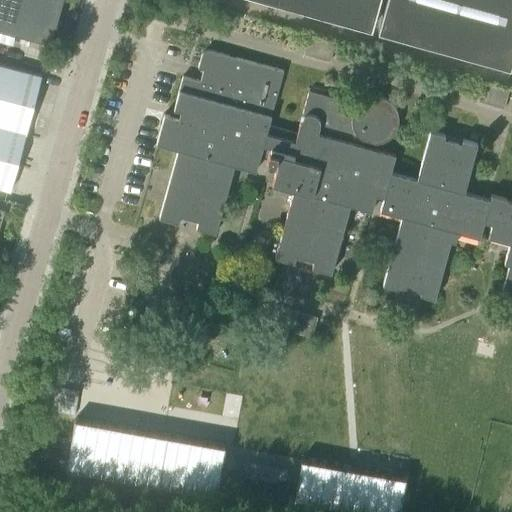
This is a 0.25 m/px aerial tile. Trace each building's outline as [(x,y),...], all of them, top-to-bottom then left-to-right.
[(0,0),(0,29),(51,44),(63,0),(0,0)] [(271,0),(371,28),(379,0),(271,0)] [(511,0),(385,0),(378,29),(510,66),(511,58),(511,0)] [(335,41),(309,33),(303,54),(330,61),(335,41)] [(275,162),(276,160),(278,161),(272,183),(294,189),(275,257),(294,262),(296,255),(314,259),(312,267),(331,272),(350,204),(371,210),(375,198),(382,200),(380,210),(401,216),(383,284),(402,289),(403,286),(421,290),(420,294),(435,298),(450,240),(455,241),(458,231),(480,237),(484,221),(492,223),(488,236),(510,242),(504,262),(509,263),(501,292),(511,295),(511,201),(507,200),(507,199),(506,198),(505,198),(492,194),(491,198),(464,191),(477,143),(463,139),(462,142),(444,137),(445,134),(430,130),(417,179),(390,171),(395,153),(371,147),(373,142),(377,142),(383,141),(388,138),(393,134),(396,129),(398,123),(398,117),(397,111),(395,106),(390,101),(385,97),(379,96),(373,95),(367,96),(362,99),(357,103),(354,108),(352,113),(348,111),(351,101),(309,90),(297,133),(268,125),(283,70),(210,50),(208,49),(206,50),(205,51),(203,51),(202,53),(201,55),(198,67),(203,69),(200,80),(183,75),(172,115),(164,113),(156,143),(178,149),(159,217),(178,222),(180,215),(198,219),(196,227),(215,232),(234,165),(256,170),(259,156),(267,158),(267,160),(267,161),(268,163),(270,163),(271,164),(273,164),(274,163),(275,162)] [(0,187),(10,190),(41,75),(0,63),(0,187)] [(483,80),(482,86),(478,101),(504,108),(510,88),(483,80)] [(312,337),(313,332),(318,316),(291,309),(285,330),(312,337)] [(79,390),(62,387),(59,402),(76,405),(79,390)] [(76,406),(61,403),(59,411),(74,414),(76,406)] [(224,446),(74,419),(65,467),(215,494),(224,446)] [(236,459),(227,457),(225,469),(234,470),(236,459)] [(279,467),(236,459),(234,470),(233,474),(276,482),(277,478),(279,467)] [(398,511),(405,478),(301,459),(294,498),(372,511),(398,511)] [(287,468),(279,467),(277,478),(285,480),(287,468)]
